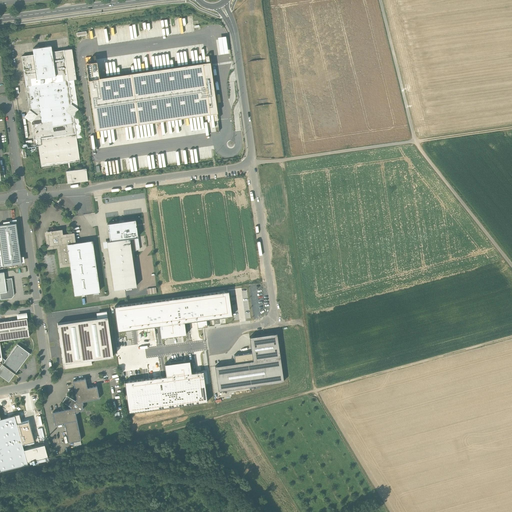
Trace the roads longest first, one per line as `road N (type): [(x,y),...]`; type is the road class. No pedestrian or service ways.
road 1 (track): [(385,511),(314,390),(283,160)]
road 2 (track): [(380,0),(414,141),(511,265)]
road 3 (unclassified): [(21,196),(252,165)]
road 4 (unclassified): [(21,196),(46,374),(38,385),(0,394)]
road 5 (unclassified): [(252,165),(273,316),(220,340)]
road 6 (track): [(252,165),(414,141)]
road 7 (unclassified): [(252,165),(234,34),(222,6)]
road 8 (secondary): [(0,18),(139,0)]
